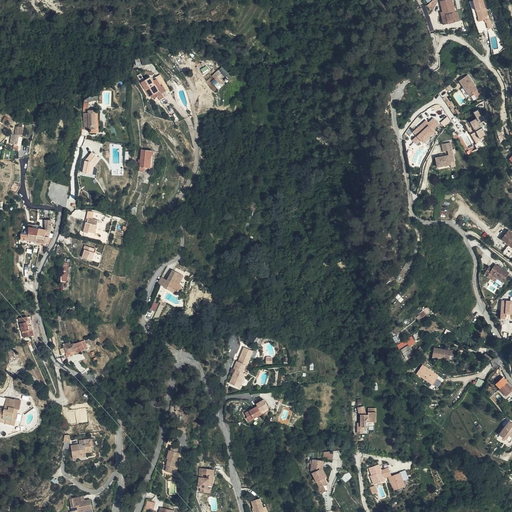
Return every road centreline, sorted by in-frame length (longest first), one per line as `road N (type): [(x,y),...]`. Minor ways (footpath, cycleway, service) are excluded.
road 1 (residential): [(58,195),(54,245),(39,275),(40,318),(52,358),(92,383),(115,415),(115,511)]
road 2 (residential): [(137,511),(180,357),(195,365),(226,435),(243,511)]
road 3 (unknown): [(189,358),(156,328),(149,301),(155,276),(182,250),(181,204),(200,161),(192,119),(174,94)]
